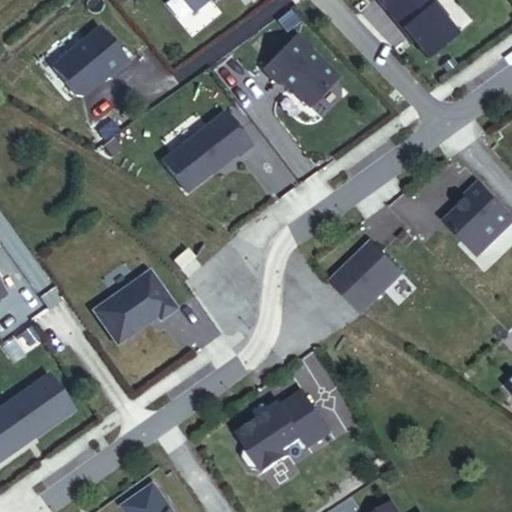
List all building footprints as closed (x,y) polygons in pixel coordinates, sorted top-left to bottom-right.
[(181,0),(194,15),(211,0),(181,0)] [(388,0),(385,3),(395,15),(412,0),(388,0)] [(412,0),(395,15),(404,27),(434,3),(431,0),(412,0)] [(434,3),(404,27),(415,39),(412,42),(426,59),(455,35),(442,19),(445,17),(434,3)] [(76,103),(130,65),(103,27),(49,65),(76,103)] [(309,48),(296,36),(262,70),(275,83),(278,79),(307,107),(336,78),(307,50),(309,48)] [(249,145),(223,112),(160,162),(185,193),(234,153),(236,155),(249,145)] [(511,217),(478,183),(465,196),(467,199),(443,222),(473,254),(511,217)] [(375,236),(333,277),(363,308),(405,268),(375,236)] [(185,249),(171,261),(178,270),(193,257),(185,249)] [(147,272),(91,312),(115,345),(155,317),(158,321),(174,309),(147,272)] [(0,460),(71,410),(45,374),(0,406),(0,460)] [(511,377),(503,386),(511,395),(511,377)] [(252,407),(251,412),(255,419),(234,432),(245,448),(243,450),(241,458),(248,469),(256,470),(259,469),(261,473),(286,457),(282,450),(300,439),(306,449),(329,434),(302,392),(280,406),(278,403),(269,409),(265,403),(260,402),(252,407)] [(171,511),(153,485),(121,507),(124,511),(171,511)] [(396,511),(390,503),(375,511),(396,511)]
